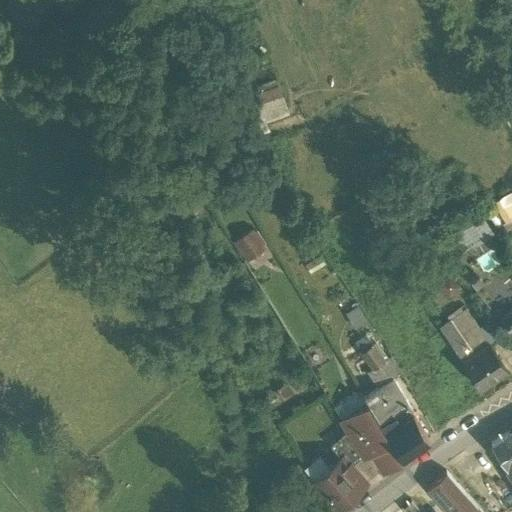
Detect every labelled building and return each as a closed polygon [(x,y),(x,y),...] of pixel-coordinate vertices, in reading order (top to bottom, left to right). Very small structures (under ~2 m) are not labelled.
[(506,218),(511,215),(511,183),(496,189),(506,218)] [(487,226),(479,212),(465,221),(474,235),(487,226)] [(465,221),(448,232),(457,245),(474,235),(465,221)] [(511,303),(498,315),(504,321),(511,314),(511,303)] [(488,342),(465,307),(438,325),(462,359),(488,342)] [(365,334),(354,341),(361,351),(372,344),(365,334)] [(488,342),(462,359),(480,387),(506,369),(488,342)] [(383,360),(372,344),(361,351),(373,367),(383,360)] [(373,367),(370,369),(379,385),(392,377),(397,374),(387,357),(383,360),(373,367)] [(413,412),(392,377),(379,385),(363,394),(368,402),(385,430),(413,412)] [(385,430),(368,402),(351,413),(373,449),(384,467),(401,456),(385,430)] [(413,412),(385,430),(401,456),(428,438),(413,412)] [(373,449),(351,413),(340,419),(346,429),(347,429),(363,455),(373,449)] [(363,455),(347,429),(346,429),(329,444),(340,456),(341,455),(350,466),(363,455)] [(511,436),(508,431),(490,442),(499,454),(511,475),(511,436)] [(511,485),(511,475),(499,454),(494,458),(500,467),(511,485)] [(350,466),(341,455),(340,456),(313,480),(337,507),(365,482),(350,466)] [(313,480),(299,464),(290,472),(305,488),(313,480)] [(511,506),(511,485),(500,467),(484,477),(506,510),(511,506)] [(445,471),(430,485),(436,492),(453,511),(471,511),(477,507),(445,471)] [(436,492),(430,485),(427,487),(433,495),(436,492)]
